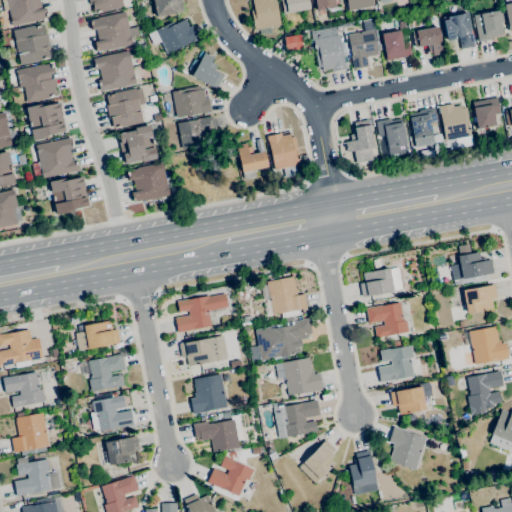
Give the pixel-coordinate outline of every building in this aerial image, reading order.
[(4,27),(1,11),(3,11),(0,0),(39,0),(41,9),(45,8),(47,17),(39,19),(39,20),(12,26),(12,25),(4,27)] [(94,13),(94,11),(93,11),(91,6),(92,6),(92,4),(89,5),(88,0),(121,0),(123,7),(101,12),(94,13)] [(156,17),(152,0),(180,0),(183,11),(156,17)] [(260,35),(259,29),(254,30),(250,10),(254,10),(251,0),(274,0),(280,25),(270,27),(271,33),(260,35)] [(283,14),(279,0),(308,0),(310,9),(283,14)] [(316,11),(313,0),(333,0),(335,7),(316,11)] [(348,11),(345,0),(372,0),(373,5),(348,11)] [(511,30),(508,31),(507,26),(502,0),(511,0),(511,30)] [(477,42),(474,27),(481,25),(479,14),(498,10),(498,12),(501,11),(503,22),(500,23),(502,34),(492,36),(492,39),(477,42)] [(96,52),(94,42),(98,41),(95,29),(92,30),(89,20),(97,19),(97,18),(124,12),(132,44),(101,51),(96,52)] [(461,49),(458,36),(454,36),(454,40),(446,41),(442,20),(447,19),(446,17),(466,13),(473,46),(461,49)] [(166,54),(154,31),(171,22),(173,25),(184,19),(188,27),(191,26),(198,39),(191,42),(191,41),(166,54)] [(20,65),(17,54),(12,55),(11,49),(16,48),(12,31),(34,26),(34,27),(42,25),(44,34),(46,33),(49,48),(47,48),(49,57),(41,59),(41,60),(20,65)] [(432,56),(432,53),(428,54),(427,45),(414,48),(411,32),(437,27),(443,54),(432,56)] [(354,69),(347,35),(372,30),(377,55),(365,57),(367,67),(354,69)] [(386,61),(381,34),(399,30),(399,31),(405,30),(410,56),(386,61)] [(331,72),(330,69),(322,71),(321,67),(317,68),(314,52),(315,52),(313,40),(338,35),(345,69),(331,72)] [(288,48),(286,37),(292,36),(295,47),(288,48)] [(99,91),(97,80),(100,79),(98,69),(95,70),(92,59),(100,57),(127,51),(135,84),(107,90),(107,89),(99,91)] [(215,89),(211,86),(210,87),(190,76),(204,52),(213,57),(210,62),(215,65),(213,69),(218,73),(222,76),(215,89)] [(133,67),(131,60),(140,57),(142,64),(133,67)] [(25,104),(24,99),(25,99),(23,87),(19,88),(15,70),(43,64),(43,65),(51,63),(53,73),(49,74),(50,79),(54,78),(56,86),(54,87),(54,90),(55,90),(56,94),(55,94),(56,95),(52,96),(53,97),(25,104)] [(176,117),(171,92),(183,89),(199,86),(200,90),(203,89),(204,98),(207,97),(210,112),(205,113),(204,112),(176,117)] [(112,128),(110,119),(108,120),(105,105),(107,104),(105,96),(113,94),(113,93),(135,88),(135,89),(141,88),(144,104),(138,105),(142,122),(121,127),(121,126),(112,128)] [(476,129),(471,102),(496,97),(499,113),(493,114),(495,125),(476,129)] [(32,141),(31,134),(27,135),(26,128),(29,127),(25,108),(40,104),(41,107),(59,103),(65,131),(47,135),(47,137),(32,141)] [(445,143),(438,106),(451,104),(452,107),(461,105),(462,109),(465,108),(471,138),(445,143)] [(413,139),(412,133),(409,134),(408,126),(411,125),(409,114),(419,112),(418,110),(433,107),(436,122),(429,124),(431,135),(413,139)] [(511,125),(506,127),(503,111),(511,109),(511,125)] [(0,147),(0,112),(4,112),(7,129),(14,127),(16,137),(10,138),(11,145),(0,147)] [(181,149),(176,123),(211,116),(214,132),(200,134),(202,145),(181,149)] [(389,155),(386,142),(379,143),(375,122),(390,119),(390,121),(400,119),(405,143),(402,144),(404,152),(389,155)] [(355,163),(353,151),(346,152),(344,142),(350,141),(349,135),(355,134),(353,122),(368,120),(373,147),(370,148),(372,160),(355,163)] [(123,163),(116,135),(134,130),(134,128),(148,125),(149,126),(155,125),(158,139),(152,140),(156,159),(141,162),(141,159),(123,163)] [(284,178),(282,168),(274,170),(266,136),(279,133),(280,136),(289,134),(290,138),(294,137),(300,164),(295,165),(297,175),(284,178)] [(42,178),(35,145),(70,137),(73,149),(69,150),(71,160),(75,159),(78,170),(42,178)] [(243,179),(239,160),(235,160),(232,147),(236,147),(235,146),(246,143),(247,148),(251,147),(252,154),(264,151),(267,167),(251,170),(253,177),(243,179)] [(0,152),(7,151),(14,184),(0,187),(0,152)] [(132,202),(130,192),(134,191),(132,180),(128,181),(125,171),(161,163),(169,195),(141,201),(141,200),(132,202)] [(24,182),(21,170),(26,169),(29,181),(24,182)] [(56,215),(51,195),(46,197),(45,191),(50,190),(48,182),(64,178),(64,181),(82,177),(88,205),(70,209),(70,212),(56,215)] [(0,227),(0,191),(13,189),(17,206),(18,206),(21,221),(16,222),(17,224),(0,227)] [(453,285),(449,264),(448,265),(447,256),(456,254),(456,252),(461,251),(460,247),(466,246),(468,253),(478,252),(479,257),(479,258),(483,258),(484,261),(490,260),(492,273),(485,274),(486,280),(471,283),(471,281),(453,285)] [(374,268),(372,260),(378,259),(380,267),(374,268)] [(361,297),(359,283),(363,282),(363,280),(368,279),(367,274),(362,275),(362,273),(388,268),(389,269),(397,268),(401,289),(361,297)] [(281,320),(280,313),(264,316),(261,300),(268,299),(265,281),(278,279),(278,276),(290,274),(291,276),(293,276),(296,295),(303,294),(306,309),(289,312),(290,318),(281,320)] [(246,295),(245,290),(244,291),(242,283),(252,280),(254,288),(257,287),(258,292),(246,295)] [(466,313),(462,290),(493,284),(496,298),(491,299),(491,301),(486,302),(487,307),(492,306),(492,308),(466,313)] [(177,333),(174,318),(188,315),(187,311),(178,313),(176,302),(208,296),(224,293),(227,307),(207,311),(210,327),(177,333)] [(375,338),(373,327),(383,325),(382,321),(367,323),(365,308),(399,302),(402,320),(405,320),(407,332),(388,335),(388,336),(375,338)] [(80,355),(79,350),(78,351),(74,333),(76,333),(74,326),(83,324),(83,326),(90,324),(89,319),(94,317),(96,323),(109,321),(111,330),(116,330),(119,343),(110,344),(111,349),(80,355)] [(260,360),(258,353),(257,353),(255,346),(257,346),(254,330),(269,327),(270,329),(293,324),(293,322),(308,319),(311,334),(306,335),(306,338),(297,339),(299,353),(260,360)] [(473,365),(467,331),(494,326),(497,340),(499,340),(500,343),(504,343),(507,359),(473,365)] [(0,366),(0,350),(9,349),(8,344),(0,345),(0,334),(28,329),(30,341),(28,342),(29,351),(36,350),(37,358),(31,359),(31,360),(14,363),(14,364),(0,366)] [(187,366),(185,357),(180,358),(178,344),(221,336),(225,359),(187,366)] [(379,383),(376,368),(391,365),(390,360),(380,362),(378,351),(394,348),(393,342),(399,340),(401,347),(410,345),(412,357),(409,357),(410,361),(418,359),(421,374),(413,375),(413,376),(379,383)] [(90,391),(88,380),(91,379),(87,361),(121,354),(124,368),(109,371),(110,377),(120,375),(122,385),(110,388),(110,387),(90,391)] [(287,396),(284,381),(277,382),(277,378),(284,377),(283,372),(276,373),(274,364),(307,357),(308,361),(309,361),(311,371),(313,371),(313,374),(318,374),(321,390),(305,393),(305,392),(287,396)] [(254,381),(251,367),(262,365),(264,372),(258,373),(259,379),(254,381)] [(469,416),(466,396),(469,396),(465,378),(499,371),(502,386),(487,389),(488,393),(498,391),(500,403),(492,404),(493,407),(486,408),(487,410),(484,411),(484,413),(469,416)] [(12,408),(10,397),(19,395),(18,391),(4,393),(1,378),(35,372),(38,390),(41,390),(43,402),(12,408)] [(193,414),(189,399),(194,397),(193,393),(195,393),(192,379),(219,374),(226,406),(207,410),(207,411),(193,414)] [(447,386),(445,377),(452,376),(454,385),(447,386)] [(398,415),(397,405),(391,406),(389,393),(418,387),(418,384),(428,382),(431,396),(422,397),(425,410),(398,415)] [(99,431),(98,429),(93,430),(89,413),(92,412),(90,401),(95,400),(94,396),(110,392),(110,394),(116,393),(117,396),(122,395),(124,406),(114,408),(116,413),(129,410),(132,424),(99,431)] [(284,438),(282,426),(276,427),(273,410),(282,408),(282,407),(315,401),(318,415),(304,418),(305,422),(315,421),(317,432),(284,438)] [(511,439),(507,451),(488,443),(491,435),(490,435),(500,409),(502,410),(500,415),(505,417),(507,412),(509,413),(511,409),(511,439)] [(21,456),(20,452),(13,453),(10,438),(18,437),(14,418),(16,417),(16,413),(23,412),(24,416),(41,413),(47,446),(44,447),(45,452),(21,456)] [(229,452),(229,448),(212,451),(209,439),(200,441),(200,437),(194,438),(192,424),(206,421),(207,425),(233,420),(238,447),(236,447),(236,450),(229,452)] [(414,470),(388,461),(392,448),(391,447),(392,443),(388,442),(393,427),(425,438),(414,470)] [(108,465),(108,464),(103,465),(100,452),(105,451),(103,442),(135,436),(138,450),(133,451),(133,454),(128,455),(129,459),(134,458),(135,460),(108,465)] [(314,484),(297,467),(321,444),(321,443),(325,439),(334,449),(330,453),(333,456),(330,459),(334,464),(314,484)] [(461,459),(458,449),(463,447),(466,458),(461,459)] [(354,495),(349,473),(344,474),(343,471),(348,470),(347,466),(354,464),(353,459),(356,459),(354,453),(368,450),(377,490),(354,495)] [(270,461),(267,455),(273,451),(277,457),(270,461)] [(237,496),(206,482),(212,468),(226,474),(227,470),(218,466),(223,456),(221,454),(234,452),(235,457),(234,461),(252,469),(247,480),(245,479),(237,496)] [(15,496),(12,481),(27,479),(26,474),(16,476),(15,464),(16,464),(15,459),(25,457),(26,462),(46,459),(49,471),(46,471),(46,473),(45,473),(45,475),(57,473),(59,488),(15,496)] [(98,481),(96,472),(103,471),(105,479),(98,481)] [(117,511),(104,511),(102,505),(105,504),(99,486),(132,475),(137,490),(123,495),(124,499),(134,496),(137,507),(126,511),(126,509),(117,511)] [(187,511),(182,499),(195,494),(197,499),(206,495),(213,511),(187,511)] [(215,509),(212,504),(214,503),(213,500),(218,498),(220,502),(217,504),(219,508),(215,509)] [(480,511),(480,508),(492,506),(492,509),(500,507),(499,500),(509,498),(511,511),(480,511)] [(20,511),(20,508),(54,501),(55,511),(20,511)] [(144,511),(144,509),(155,509),(155,511),(160,511),(160,504),(175,503),(176,508),(174,508),(174,511),(144,511)]
